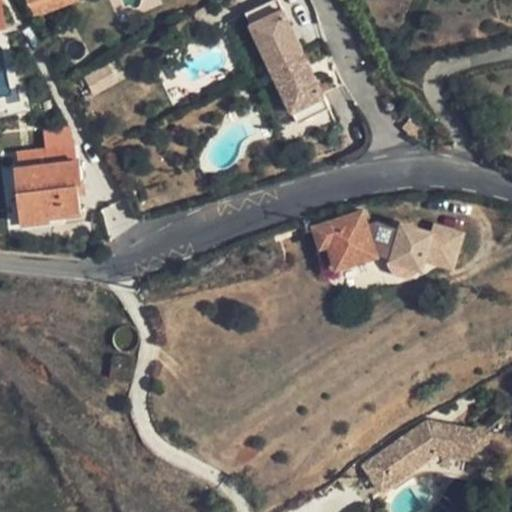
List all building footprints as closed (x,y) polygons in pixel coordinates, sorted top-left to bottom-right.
[(73,0),(28,0),(35,14),(73,0)] [(278,0),(273,0),(247,13),(274,68),(305,53),(299,41),(292,44),(287,32),(293,29),(278,0)] [(293,29),(287,32),(292,44),(299,41),(293,29)] [(304,67),(310,64),(305,53),(274,68),(300,121),(331,106),(316,76),(309,78),(304,67)] [(88,72),(95,90),(119,81),(113,63),(88,72)] [(316,76),(310,64),(304,67),(309,78),(316,76)] [(83,182),(80,160),(18,168),(24,222),(51,220),(51,215),(81,211),(77,182),(83,182)] [(322,248),(331,245),(338,266),(377,254),(388,256),(387,259),(388,265),(393,269),(399,273),(408,275),(412,275),(419,270),(422,267),(426,258),(452,266),(463,232),(433,224),(429,236),(390,225),(388,221),(369,226),(364,211),(314,226),(322,248)] [(127,379),(131,359),(112,356),(109,377),(127,379)] [(424,422),(361,466),(378,492),(435,452),(480,459),(485,430),(424,422)]
